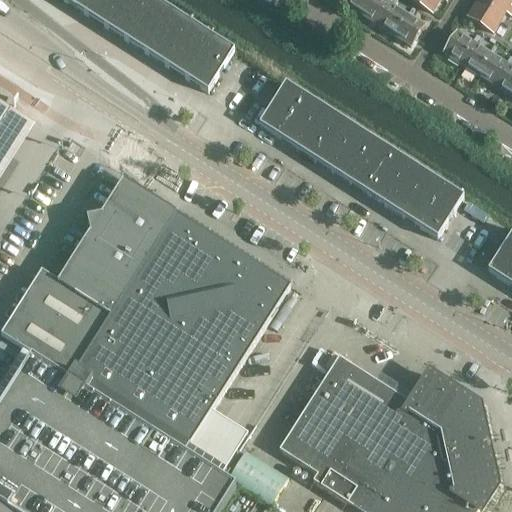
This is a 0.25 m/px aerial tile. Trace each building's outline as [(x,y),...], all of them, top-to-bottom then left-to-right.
[(86,18),(97,0),(68,0),(65,5),(86,18)] [(106,31),(125,0),(97,0),(86,18),(106,31)] [(127,44),(153,2),(149,0),(125,0),(106,31),(127,44)] [(361,18),(372,0),(348,0),(344,7),(361,18)] [(377,29),(390,9),(377,0),(372,0),(361,18),(377,29)] [(407,0),(433,16),(442,0),(407,0)] [(511,9),(511,6),(511,0),(480,0),(479,3),(504,20),(506,16),(511,19),(511,9)] [(147,57),(173,16),(153,2),(127,44),(147,57)] [(504,20),(479,3),(468,20),(494,36),(504,20)] [(394,40),(407,20),(390,9),(377,29),(394,40)] [(167,70),(194,29),(173,16),(147,57),(167,70)] [(411,51),(424,30),(407,20),(394,40),(411,51)] [(188,83),(214,42),(194,29),(167,70),(188,83)] [(461,67),(475,47),(458,36),(445,57),(461,67)] [(208,96),(235,55),(214,42),(188,83),(208,96)] [(478,78),(491,58),(475,47),(461,67),(478,78)] [(495,89),(508,69),(491,58),(478,78),(495,89)] [(511,99),(511,71),(508,69),(495,89),(511,99)] [(291,120),(304,99),(286,87),(273,108),(291,120)] [(0,183),(27,139),(37,122),(0,99),(0,183)] [(296,152),(322,110),(304,99),(291,120),(278,140),(296,152)] [(278,140),(291,120),(273,108),(260,129),(278,140)] [(314,163),(340,122),(322,110),(296,152),(314,163)] [(331,174),(357,133),(340,122),(314,163),(331,174)] [(349,186),(375,144),(357,133),(331,174),(349,186)] [(367,197),(393,156),(375,144),(349,186),(367,197)] [(384,208),(410,167),(393,156),(367,197),(384,208)] [(402,220),(428,178),(410,167),(384,208),(402,220)] [(433,210),(446,189),(428,178),(402,220),(420,231),(433,210)] [(76,377),(177,218),(175,217),(172,221),(165,216),(167,212),(124,184),(102,219),(87,222),(91,236),(59,286),(42,275),(2,339),(33,359),(45,367),(40,374),(64,389),(69,381),(71,383),(75,376),(76,377)] [(451,222),(464,201),(446,189),(433,210),(451,222)] [(438,243),(451,222),(433,210),(420,231),(438,243)] [(190,450),(291,292),(292,291),(177,218),(76,377),(190,450)] [(511,260),(511,237),(502,254),(511,260)] [(507,286),(511,277),(511,260),(502,254),(488,274),(507,286)] [(324,372),(332,359),(321,352),(313,364),(324,372)] [(45,367),(33,359),(0,408),(0,511),(223,511),(244,481),(190,450),(76,377),(75,376),(71,383),(69,381),(64,389),(40,374),(45,367)] [(482,511),(496,490),(489,456),(479,411),(426,377),(425,378),(429,381),(412,408),(382,389),(339,362),(280,455),(318,479),(314,486),(355,511),(482,511)] [(409,402),(413,396),(386,378),(382,384),(409,402)]
